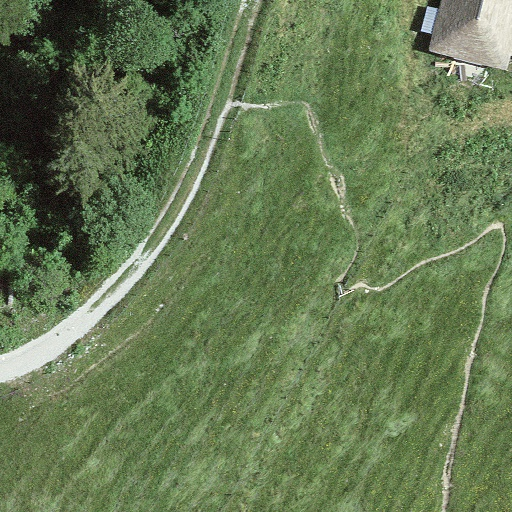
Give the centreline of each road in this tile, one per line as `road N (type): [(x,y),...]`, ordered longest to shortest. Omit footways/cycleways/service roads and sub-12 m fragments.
road 1 (track): [(0,364),(25,359),(77,326),(137,268),(210,142)]
road 2 (track): [(259,0),(210,142)]
